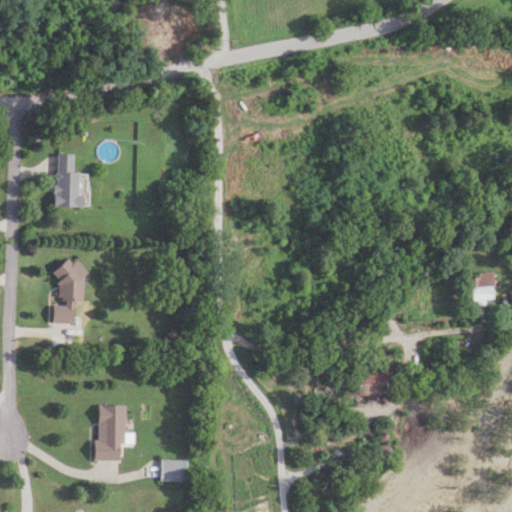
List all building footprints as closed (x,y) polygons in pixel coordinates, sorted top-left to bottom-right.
[(75,206),(76,155),(54,154),(53,205),(75,206)] [(74,323),(74,300),(82,300),(82,261),(58,261),(58,304),(53,304),(53,323),(74,323)] [(493,299),(493,273),(469,274),(469,300),(493,299)] [(356,329),(374,329),(374,308),(356,308),(356,329)] [(390,364),(351,365),(352,395),(391,394),(390,364)] [(122,404),(95,404),(95,459),(122,459),(122,404)] [(185,458),(160,458),(160,480),(185,480),(185,458)]
